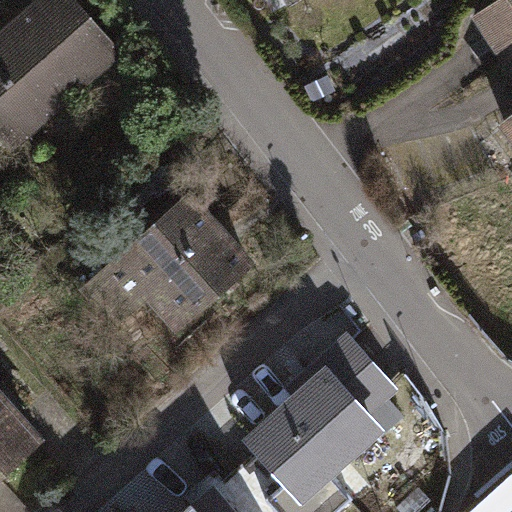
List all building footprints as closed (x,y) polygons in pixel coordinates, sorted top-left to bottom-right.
[(0,146),(10,158),(125,62),(73,0),(38,0),(0,32),(0,146)] [(511,156),(511,0),(487,0),(465,14),(511,85),(511,102),(485,122),(511,156)] [(117,333),(147,305),(178,338),(257,265),(190,193),(81,294),(117,333)] [(297,399),(249,442),(289,487),(274,501),(283,511),(340,511),(353,501),(336,482),(389,435),(373,416),(399,393),(350,338),(290,391),(297,399)] [(0,392),(0,486),(47,444),(1,394),(0,392)] [(244,511),(218,482),(184,511),(244,511)]
